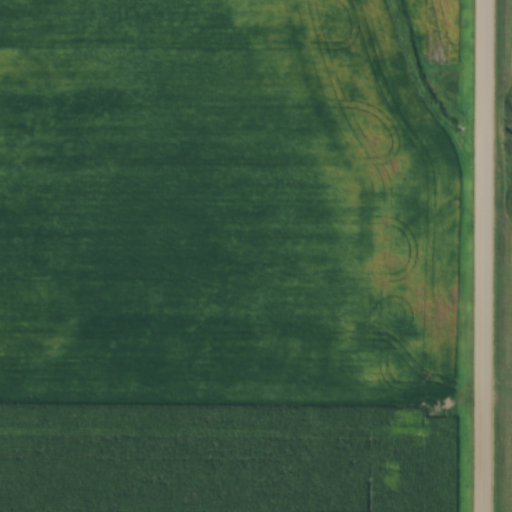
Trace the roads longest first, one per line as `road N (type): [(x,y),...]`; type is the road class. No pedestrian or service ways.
road 1 (tertiary): [(476,511),(480,0)]
road 2 (residential): [(477,392),(0,397)]
